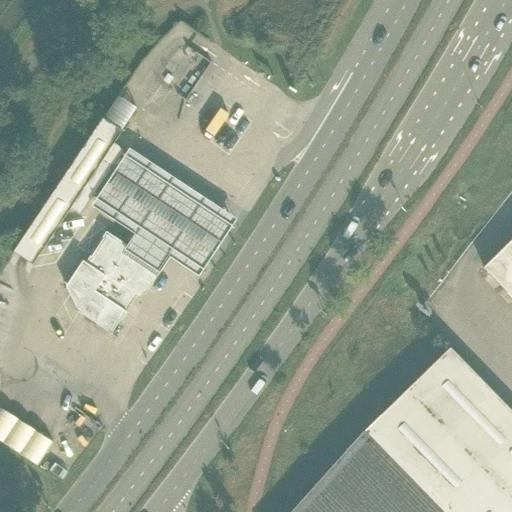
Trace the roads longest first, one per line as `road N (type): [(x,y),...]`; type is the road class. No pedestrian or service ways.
road 1 (secondary): [(159,511),(302,317),(502,0)]
road 2 (secondary): [(411,0),(282,216),(73,511)]
road 3 (unknown): [(511,366),(457,302),(470,260),(511,208)]
